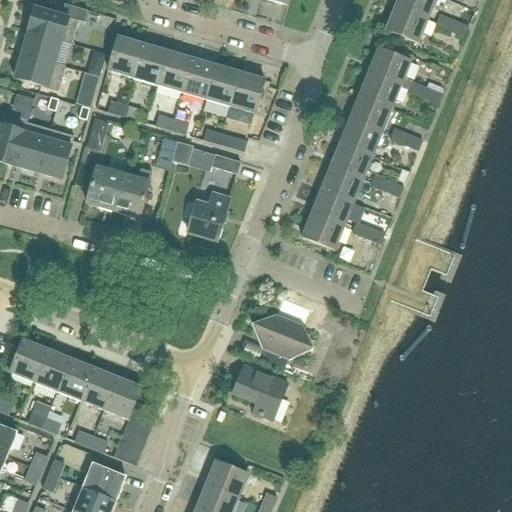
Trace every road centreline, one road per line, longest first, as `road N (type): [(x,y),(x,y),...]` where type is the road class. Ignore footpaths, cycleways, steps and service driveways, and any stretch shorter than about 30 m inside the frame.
road 1 (residential): [(234,282),(0,215)]
road 2 (residential): [(234,282),(315,63)]
road 3 (residential): [(0,293),(190,373)]
road 4 (residential): [(315,63),(124,0)]
road 5 (residential): [(144,511),(190,373)]
